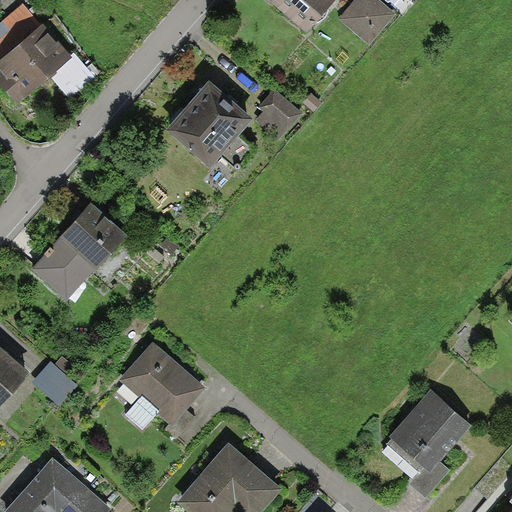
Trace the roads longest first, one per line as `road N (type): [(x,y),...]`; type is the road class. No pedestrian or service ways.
road 1 (residential): [(37,178),(206,0)]
road 2 (residential): [(223,395),(368,511)]
